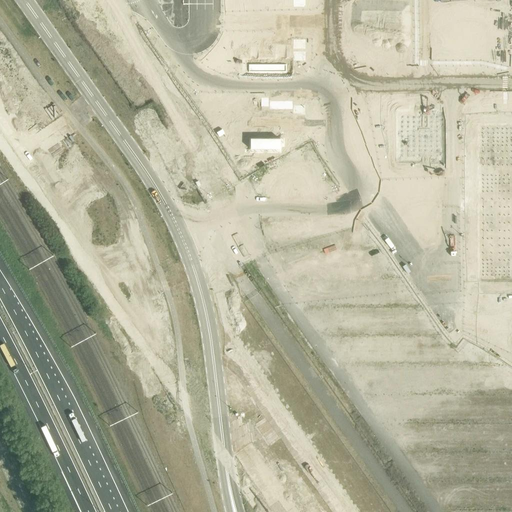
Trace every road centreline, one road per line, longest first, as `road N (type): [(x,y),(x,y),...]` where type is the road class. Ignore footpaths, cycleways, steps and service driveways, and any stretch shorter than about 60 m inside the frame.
road 1 (unclassified): [(234,511),(196,275),(145,171),(22,0)]
road 2 (motorway): [(112,511),(0,284)]
road 3 (motorway): [(0,332),(87,511)]
